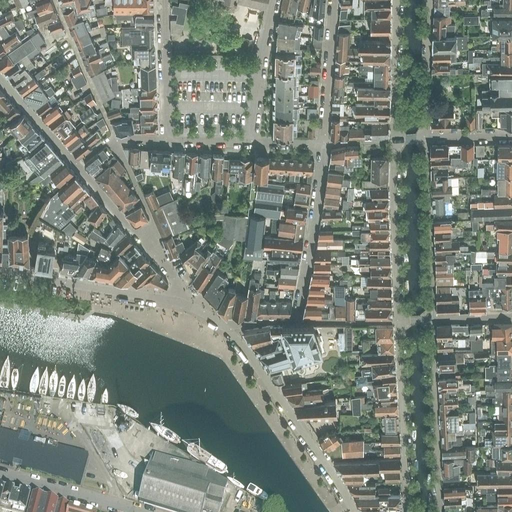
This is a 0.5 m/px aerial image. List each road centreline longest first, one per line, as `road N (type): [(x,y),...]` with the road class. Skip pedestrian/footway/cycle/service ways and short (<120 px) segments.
road 1 (residential): [(354,511),(225,326)]
road 2 (residential): [(438,511),(430,321)]
road 3 (residential): [(187,304),(0,273)]
road 4 (residential): [(398,322),(410,511)]
road 5 (residential): [(430,321),(425,139)]
road 6 (residential): [(395,141),(398,322)]
road 7 (residential): [(296,321),(324,144)]
road 8 (residential): [(253,143),(274,0)]
road 9 (residential): [(399,0),(395,141)]
road 10 (residential): [(166,140),(164,0)]
road 11 (residential): [(425,139),(425,0)]
road 12 (residential): [(165,267),(114,138)]
road 13 (residential): [(76,166),(165,267)]
road 14 (residential): [(128,506),(0,473)]
road 15 (residential): [(324,144),(332,13)]
